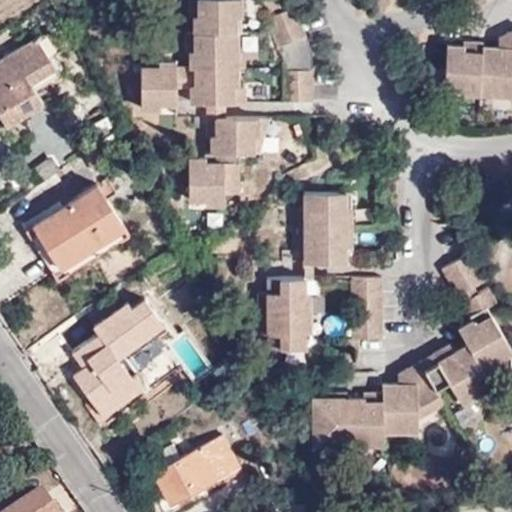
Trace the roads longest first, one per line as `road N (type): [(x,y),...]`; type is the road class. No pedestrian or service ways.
road 1 (residential): [(0,356),(108,511)]
road 2 (unknown): [(443,138),(428,157),(409,215),(428,307)]
